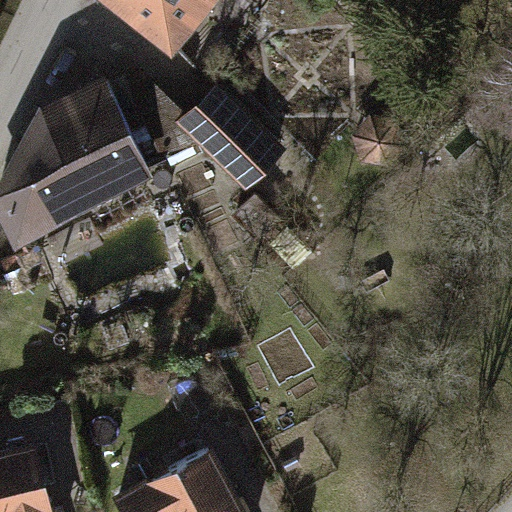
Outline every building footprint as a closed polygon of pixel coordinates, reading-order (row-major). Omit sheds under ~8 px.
[(213,0),(94,0),(170,53),(213,0)] [(26,108),(0,168),(0,227),(11,244),(157,168),(101,73),(26,108)] [(290,142),(216,79),(178,123),(252,186),(290,142)] [(370,118),(349,142),(374,164),(395,140),(370,118)] [(242,511),(206,437),(102,487),(113,511),(242,511)] [(50,511),(33,439),(0,447),(0,511),(50,511)]
